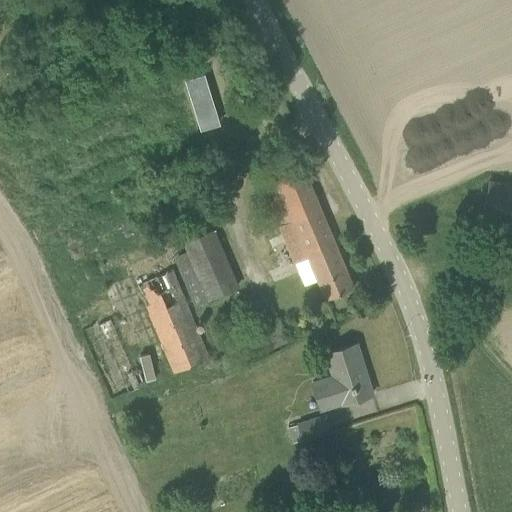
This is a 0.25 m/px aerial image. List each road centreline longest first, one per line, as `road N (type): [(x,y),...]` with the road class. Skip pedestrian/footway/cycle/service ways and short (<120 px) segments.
road 1 (tertiary): [(450,511),(393,276),(359,196),(247,0)]
road 2 (track): [(511,378),(411,272),(393,276)]
